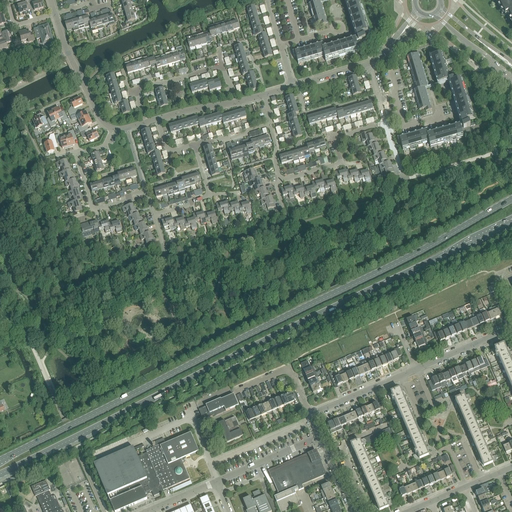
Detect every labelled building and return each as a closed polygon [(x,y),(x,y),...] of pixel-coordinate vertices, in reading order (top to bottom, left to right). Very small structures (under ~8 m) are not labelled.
[(30,0),(28,1),(31,10),(31,12),(34,11),(43,9),(41,1),(32,3),(31,0),(30,0)] [(346,0),(357,36),(356,36),(354,38),(355,40),(323,49),(321,45),(295,52),(298,63),(324,56),(325,60),(358,50),(358,49),(364,47),(362,42),(371,39),(369,33),(371,32),(361,0),(346,0)] [(312,0),(313,3),(310,3),(316,23),(321,22),(322,25),(326,24),(320,1),(323,0),(322,0),(312,0)] [(511,0),(496,0),(505,15),(508,14),(511,21),(511,0)] [(28,11),(31,10),(28,1),(25,2),(25,3),(17,6),(19,14),(23,12),(24,15),(29,13),(28,11)] [(131,3),(123,5),(125,11),(133,8),(131,3)] [(247,8),(249,14),(257,12),(255,6),(247,8)] [(126,16),(134,14),(137,13),(135,8),(133,8),(125,11),(126,16)] [(250,20),(258,17),(257,12),(249,14),(250,20)] [(108,24),(114,22),(112,14),(106,16),(108,24)] [(128,22),(126,23),(126,25),(130,24),(129,22),(132,21),(136,20),(134,14),(126,16),(128,22)] [(91,27),(90,24),(89,21),(88,16),(82,18),(85,28),(91,27)] [(73,17),(74,20),(71,21),(73,29),(74,32),(79,30),(76,20),(76,17),(73,17)] [(258,17),(250,20),(252,25),(260,23),(258,17)] [(76,20),(79,30),(85,28),(82,18),(76,20)] [(103,26),(100,18),(95,19),(98,30),(104,29),(103,26)] [(95,19),(89,21),(90,24),(91,27),(92,32),(98,30),(95,19)] [(234,31),(231,23),(231,20),(225,22),(228,32),(234,31)] [(67,31),(73,29),(71,21),(65,23),(67,31)] [(234,31),(240,29),(237,21),(231,23),(234,31)] [(228,32),(225,22),(219,23),(223,34),(228,32)] [(223,34),(219,23),(214,25),(217,36),(223,34)] [(260,23),(252,25),(254,31),(262,29),(260,23)] [(36,39),(41,38),(43,44),(52,41),(48,25),(38,28),(33,29),(36,39)] [(208,27),(209,31),(211,37),(212,37),(217,36),(214,25),(208,27)] [(263,34),(262,29),(254,31),(255,37),(258,36),(263,34)] [(0,30),(0,49),(7,47),(6,44),(13,42),(9,31),(1,33),(0,30)] [(28,30),(18,33),(21,41),(28,39),(28,42),(34,40),(32,33),(29,34),(28,30)] [(209,31),(204,33),(207,44),(207,45),(211,44),(211,43),(213,42),(212,37),(211,37),(209,31)] [(198,35),(201,46),(207,44),(204,33),(198,35)] [(260,41),(268,39),(266,33),(263,34),(258,36),(260,41)] [(201,46),(198,35),(193,36),(196,47),(201,46)] [(193,36),(187,38),(190,49),(196,47),(193,36)] [(234,47),(236,53),(244,51),(242,45),(234,47)] [(180,62),(186,60),(184,52),(183,49),(177,51),(180,62)] [(271,50),(263,53),(265,59),(273,56),(271,50)] [(171,53),(174,64),(180,62),(177,51),(171,53)] [(238,59),(246,56),(244,51),(236,53),(238,59)] [(166,57),(169,65),(174,64),(171,53),(166,54),(166,57)] [(400,139),(401,143),(403,150),(429,142),(430,146),(463,137),(463,135),(471,133),(469,127),(470,127),(468,121),(475,119),(464,79),(455,82),(454,78),(449,80),(442,54),(431,57),(439,83),(449,80),(461,119),(462,119),(463,125),(427,135),(426,131),(400,139)] [(418,54),(415,55),(408,57),(418,89),(415,90),(421,110),(425,109),(426,111),(431,110),(424,88),(427,87),(418,54)] [(154,58),(157,66),(156,66),(157,69),(163,67),(161,59),(160,56),(154,58)] [(239,65),(247,62),(246,56),(238,59),(239,65)] [(149,69),(148,68),(151,67),(148,59),(148,57),(142,58),(145,69),(145,70),(149,69)] [(161,59),(163,67),(169,65),(166,57),(161,59)] [(145,69),(142,58),(136,60),(140,71),(145,69)] [(151,67),(156,66),(157,66),(154,58),(148,59),(151,67)] [(131,62),(134,72),(140,71),(136,60),(131,62)] [(128,74),(134,72),(131,62),(125,64),(128,74)] [(247,62),(239,65),(241,70),(249,68),(247,62)] [(251,73),(249,68),(241,70),(243,76),(246,75),(251,73)] [(247,81),(255,78),(254,72),(251,73),(246,75),(247,81)] [(108,82),(116,80),(114,74),(106,76),(108,82)] [(348,78),(350,84),(358,82),(356,76),(348,78)] [(255,78),(247,81),(249,86),(257,84),(255,78)] [(208,83),(207,80),(201,82),(204,90),(209,88),(208,83)] [(216,90),(222,88),(219,80),(213,82),(216,90)] [(196,84),(198,92),(204,90),(201,82),(196,84)] [(352,90),(360,88),(358,82),(350,84),(352,90)] [(192,93),(198,92),(196,84),(190,85),(192,93)] [(259,90),(257,84),(249,86),(251,92),(259,90)] [(155,91),(157,97),(165,94),(163,88),(155,91)] [(352,90),(353,96),(361,94),(360,88),(352,90)] [(165,94),(157,97),(159,102),(167,100),(165,94)] [(285,98),(287,104),(295,101),(293,96),(285,98)] [(123,103),(123,102),(121,97),(113,99),(115,105),(120,104),(123,103)] [(69,111),(68,112),(70,115),(82,110),(81,107),(82,106),(81,105),(83,104),(82,103),(83,103),(81,99),(80,99),(80,98),(75,100),(74,99),(71,101),(72,102),(71,102),(73,106),(72,107),(71,108),(70,109),(70,110),(69,111)] [(159,102),(161,108),(169,106),(167,100),(159,102)] [(120,104),(121,109),(129,107),(128,101),(123,102),(123,103),(120,104)] [(365,103),(367,111),(373,110),(371,102),(365,103)] [(129,107),(121,109),(123,115),(131,113),(129,107)] [(53,110),(58,120),(60,119),(63,122),(68,119),(64,112),(62,114),(59,108),(57,109),(57,108),(53,110)] [(332,119),(338,117),(337,112),(336,109),(330,110),(332,119)] [(55,121),(58,120),(53,110),(49,112),(50,112),(48,113),(50,119),(48,120),(51,127),(55,125),(55,121)] [(241,119),(247,118),(244,110),(238,111),(241,119)] [(324,112),(327,120),(332,119),(330,110),(324,112)] [(342,110),(337,112),(338,117),(339,120),(345,118),(342,110)] [(241,119),(238,111),(233,113),(235,121),(241,119)] [(78,119),(80,122),(90,117),(88,114),(87,114),(86,112),(81,115),(79,112),(71,116),(72,121),(78,119)] [(327,120),(324,112),(319,114),(321,122),(327,120)] [(223,121),(222,116),(221,113),(215,115),(217,123),(223,121)] [(235,121),(233,113),(227,115),(230,123),(235,121)] [(209,117),(212,125),(217,123),(215,115),(209,117)] [(224,124),(230,123),(227,115),(222,116),(223,121),(224,124)] [(313,115),(307,117),(309,125),(315,123),(313,115)] [(33,120),(35,124),(35,125),(34,126),(36,129),(37,128),(37,129),(41,127),(43,129),(44,130),(45,130),(46,131),(47,130),(50,129),(45,118),(42,119),(41,118),(40,119),(39,117),(38,118),(38,117),(33,119),(34,120),(33,120)] [(91,122),(92,121),(90,117),(80,122),(81,126),(78,128),(80,132),(87,129),(86,126),(92,123),(91,122)] [(194,127),(199,125),(200,125),(198,120),(197,117),(191,119),(194,127)] [(212,125),(209,117),(204,118),(206,126),(212,125)] [(198,120),(200,125),(199,125),(200,128),(206,126),(204,118),(198,120)] [(194,127),(191,119),(186,121),(188,129),(194,127)] [(180,122),(183,130),(188,129),(186,121),(180,122)] [(177,132),(175,124),(169,126),(171,134),(177,132)] [(92,132),(91,129),(81,133),(83,138),(84,138),(86,138),(87,138),(88,138),(90,142),(90,141),(91,142),(94,141),(94,140),(98,138),(98,137),(99,136),(97,132),(96,132),(96,131),(94,132),(94,131),(92,132)] [(141,131),(143,137),(151,135),(149,129),(141,131)] [(293,133),(294,139),(302,136),(301,130),(293,133)] [(69,136),(66,137),(69,148),(73,147),(73,146),(74,145),(73,139),(76,138),(74,132),(73,131),(69,132),(69,136)] [(368,132),(361,135),(363,143),(367,141),(368,146),(368,147),(376,144),(374,138),(373,138),(372,134),(369,135),(368,132)] [(44,145),(45,148),(46,148),(48,153),(54,151),(54,150),(55,149),(55,148),(58,147),(54,134),(52,135),(51,135),(50,136),(50,138),(49,139),(49,140),(49,142),(49,143),(45,144),(45,145),(44,145)] [(69,148),(66,137),(60,139),(59,135),(56,136),(58,143),(61,143),(63,149),(65,148),(65,149),(69,148)] [(145,143),(153,141),(151,135),(143,137),(145,143)] [(262,138),(265,146),(271,144),(268,136),(262,138)] [(265,146),(262,138),(257,139),(259,147),(265,146)] [(318,142),(320,150),(321,152),(327,150),(326,148),(325,143),(324,140),(323,138),(320,139),(320,141),(318,142)] [(259,147),(257,139),(251,141),(252,144),(254,149),(259,147)] [(153,141),(145,143),(146,149),(154,146),(153,141)] [(308,148),(309,153),(315,151),(313,143),(307,145),(307,148),(308,148)] [(252,144),(246,146),(249,154),(255,152),(254,149),(252,144)] [(376,144),(368,147),(368,146),(367,147),(369,152),(373,151),(374,156),(382,153),(380,147),(379,147),(378,144),(376,144)] [(156,152),(154,146),(146,149),(148,155),(151,154),(151,153),(156,152)] [(204,148),(205,154),(213,152),(211,146),(204,148)] [(238,159),(237,157),(235,149),(234,146),(232,147),(232,146),(231,146),(232,150),(229,151),(232,161),(238,159)] [(241,147),(243,155),(244,158),(249,156),(249,154),(246,146),(241,147)] [(296,151),(299,161),(300,162),(305,160),(304,157),(302,149),(302,148),(298,149),(299,150),(296,151)] [(302,149),(304,157),(310,156),(309,153),(308,148),(307,148),(302,149)] [(291,153),(293,161),(294,162),(299,161),(296,151),(296,150),(293,151),(293,152),(291,153)] [(101,159),(100,155),(105,153),(104,151),(99,153),(90,155),(91,158),(90,158),(91,162),(101,159)] [(153,159),(161,157),(159,151),(156,152),(151,153),(151,154),(153,159)] [(388,163),(386,156),(385,157),(384,153),(382,153),(374,156),(373,156),(375,161),(379,160),(380,165),(388,163)] [(285,154),(279,156),(282,164),(288,162),(285,154)] [(161,157),(153,159),(154,165),(162,162),(161,157)] [(107,161),(104,162),(104,161),(102,162),(101,159),(91,162),(91,164),(93,164),(94,164),(95,167),(103,164),(105,164),(107,163),(107,161)] [(62,167),(63,172),(70,170),(71,170),(69,164),(68,164),(67,160),(56,163),(58,168),(62,167)] [(390,162),(388,163),(380,165),(379,165),(381,170),(385,169),(386,174),(390,173),(394,172),(392,165),(391,166),(390,162)] [(210,171),(218,169),(217,163),(209,165),(210,171)] [(103,164),(95,167),(96,173),(104,170),(103,164)] [(164,168),(156,170),(158,176),(166,174),(164,168)] [(125,171),(123,172),(126,180),(126,181),(132,180),(131,178),(129,170),(129,169),(128,169),(125,170),(125,171)] [(137,177),(135,169),(129,170),(131,178),(137,177)] [(210,171),(212,177),(220,174),(218,169),(210,171)] [(249,176),(250,181),(258,179),(256,173),(255,173),(254,169),(243,172),(245,177),(249,176)] [(65,177),(66,182),(74,180),(72,174),(71,174),(70,170),(63,172),(59,173),(61,178),(65,177)] [(349,180),(354,179),(355,183),(360,181),(360,180),(357,172),(358,172),(357,170),(353,172),(353,170),(347,172),(346,172),(349,180)] [(358,172),(357,172),(360,180),(365,178),(366,182),(371,181),(370,176),(368,172),(368,170),(364,171),(364,170),(358,172)] [(347,172),(346,171),(342,172),(342,171),(335,172),(338,180),(343,179),(344,183),(349,181),(349,180),(346,172),(347,172)] [(117,174),(118,176),(120,182),(126,180),(123,172),(117,174)] [(195,183),(193,175),(193,174),(192,174),(190,175),(189,175),(190,176),(187,177),(190,187),(196,185),(195,183)] [(199,174),(193,175),(195,183),(201,182),(199,174)] [(121,184),(120,182),(118,176),(113,178),(115,186),(121,184)] [(187,177),(187,176),(184,176),(184,177),(184,178),(182,179),(182,180),(182,182),(183,181),(184,187),(185,188),(190,187),(187,177)] [(70,186),(72,191),(72,192),(79,190),(80,189),(78,183),(77,183),(76,179),(74,180),(66,182),(65,183),(66,188),(70,186)] [(256,191),(264,188),(262,182),(261,182),(260,179),(258,179),(250,181),(249,182),(251,187),(255,185),(256,191)] [(107,180),(102,181),(104,189),(107,188),(108,190),(110,190),(110,188),(107,180)] [(183,181),(182,182),(182,180),(179,181),(179,183),(177,183),(180,193),(186,191),(185,188),(184,187),(183,181)] [(323,182),(325,190),(326,190),(331,189),(332,193),(337,191),(334,180),(330,182),(330,180),(323,182)] [(323,182),(323,181),(319,182),(319,181),(312,182),(313,186),(314,190),(315,190),(320,189),(321,193),(326,191),(326,190),(325,190),(323,182)] [(180,193),(177,183),(177,182),(173,183),(173,184),(171,185),(174,194),(180,193)] [(98,191),(96,183),(90,185),(92,193),(96,192),(96,194),(99,193),(98,191)] [(169,196),(174,194),(171,185),(171,183),(167,184),(168,186),(166,186),(168,194),(169,196)] [(166,186),(160,188),(162,196),(168,194),(166,186)] [(305,196),(303,188),(303,186),(299,188),(299,186),(292,188),(294,196),(300,195),(301,199),(306,197),(305,196)] [(313,186),(310,188),(309,186),(303,188),(305,196),(310,194),(312,198),(317,197),(315,190),(314,190),(313,186)] [(292,188),(292,187),(288,188),(288,187),(281,188),(283,196),(289,195),(290,199),(295,197),(294,196),(292,188)] [(162,196),(160,188),(154,190),(157,198),(162,196)] [(260,195),(262,200),(270,198),(270,197),(268,191),(267,191),(266,188),(264,188),(256,191),(255,191),(256,196),(260,195)] [(73,196),(75,201),(75,202),(79,200),(79,201),(83,199),(81,193),(80,193),(79,190),(72,192),(72,191),(68,193),(69,198),(73,196)] [(262,200),(261,200),(262,205),(266,204),(268,209),(276,207),(274,200),(272,201),(271,197),(270,197),(270,198),(262,200)] [(75,202),(75,201),(68,204),(69,209),(73,207),(75,213),(83,210),(81,204),(80,204),(79,201),(79,200),(75,202)] [(227,204),(227,202),(223,203),(223,202),(216,204),(218,212),(224,210),(225,214),(230,213),(230,212),(227,204)] [(240,212),(238,204),(238,202),(234,203),(234,202),(227,204),(230,212),(235,210),(236,214),(241,213),(241,212),(240,212)] [(245,202),(238,204),(240,212),(241,212),(246,210),(247,214),(252,213),(249,202),(245,203),(245,202)] [(128,211),(129,217),(137,214),(135,208),(134,208),(133,205),(122,208),(124,213),(128,211)] [(207,223),(206,222),(204,214),(204,212),(200,213),(199,212),(193,214),(194,218),(195,222),(200,220),(202,224),(207,223)] [(210,212),(204,214),(206,222),(211,220),(213,224),(218,223),(214,212),(211,213),(210,212)] [(139,214),(137,214),(129,217),(128,217),(130,222),(134,221),(135,226),(143,224),(141,217),(140,217),(139,214)] [(173,220),(172,218),(169,219),(168,218),(162,220),(164,228),(169,226),(171,230),(176,229),(175,228),(173,220)] [(186,229),(186,228),(184,220),(183,218),(180,219),(179,218),(173,220),(175,228),(180,226),(181,230),(186,229)] [(195,222),(194,218),(191,219),(190,218),(184,220),(186,228),(191,226),(192,230),(197,229),(195,222)] [(95,235),(95,234),(95,233),(100,232),(100,231),(98,223),(97,221),(93,223),(93,221),(86,223),(87,224),(81,226),(83,233),(91,230),(92,235),(93,235),(94,236),(95,235)] [(100,231),(105,229),(106,233),(111,232),(111,231),(108,223),(109,223),(108,221),(104,222),(104,221),(98,223),(100,231)] [(115,221),(109,223),(108,223),(111,231),(116,229),(117,233),(122,232),(119,221),(115,222),(115,221)] [(140,230),(141,235),(149,233),(147,226),(146,227),(145,223),(143,224),(135,226),(134,226),(136,231),(140,230)] [(141,235),(140,235),(141,240),(145,239),(147,244),(155,242),(153,236),(152,236),(151,232),(149,233),(141,235)] [(497,306),(492,309),(493,311),(496,318),(502,316),(501,313),(504,312),(501,305),(497,306)] [(487,313),(490,320),(496,318),(493,311),(492,309),(492,308),(489,309),(490,312),(487,313)] [(482,316),(485,323),(490,320),(487,313),(486,311),(481,313),(482,316)] [(476,318),(479,325),(485,323),(482,316),(481,313),(478,314),(479,317),(476,318)] [(471,321),(474,328),(479,325),(476,318),(475,315),(474,314),(472,315),(473,316),(474,319),(471,321)] [(406,320),(405,321),(407,324),(408,323),(409,325),(416,323),(418,321),(416,316),(413,317),(407,319),(406,320)] [(471,321),(470,319),(468,320),(468,322),(465,323),(468,330),(474,328),(471,321)] [(464,320),(461,321),(458,323),(462,332),(468,330),(465,323),(464,320)] [(457,322),(453,324),(453,325),(454,328),(457,335),(462,332),(459,325),(458,323),(458,322),(457,322)] [(411,331),(421,327),(420,324),(417,326),(416,323),(409,325),(411,331)] [(453,325),(447,327),(448,330),(451,337),(457,335),(454,328),(453,325)] [(411,331),(411,332),(412,334),(413,334),(414,337),(423,333),(421,327),(411,331)] [(447,327),(441,330),(442,331),(446,340),(451,337),(448,330),(447,327)] [(437,332),(434,333),(437,340),(439,339),(440,342),(446,340),(442,331),(440,331),(440,333),(438,335),(437,332)] [(416,342),(423,339),(425,338),(423,333),(414,337),(416,342)] [(425,338),(423,339),(416,342),(419,348),(427,344),(425,338)] [(511,364),(507,352),(508,352),(505,344),(500,346),(500,345),(499,346),(500,346),(490,350),(493,355),(496,354),(497,357),(498,356),(503,367),(507,374),(511,387),(511,364)] [(398,348),(397,349),(390,352),(393,362),(399,359),(398,357),(401,356),(398,348)] [(384,355),(385,357),(388,364),(393,362),(390,352),(384,355)] [(374,362),(377,369),(382,367),(379,360),(378,357),(376,358),(377,361),(374,362)] [(379,360),(382,367),(383,368),(387,366),(386,365),(388,364),(385,357),(379,360)] [(482,358),(476,361),(479,367),(480,370),(489,366),(486,360),(483,361),(482,358)] [(374,362),(373,359),(367,362),(371,371),(377,369),(374,362)] [(367,361),(361,363),(362,364),(366,374),(369,372),(371,371),(367,362),(367,361)] [(480,370),(479,367),(476,361),(471,363),(475,372),(480,370)] [(310,368),(308,362),(301,365),(304,370),(310,368)] [(471,363),(465,365),(468,372),(470,377),(472,376),(471,374),(475,372),(471,363)] [(357,369),(360,376),(366,374),(362,364),(359,365),(360,368),(357,369)] [(465,365),(459,368),(463,377),(466,376),(465,373),(468,372),(465,365)] [(356,366),(350,368),(354,379),(360,376),(357,369),(356,366)] [(304,370),(302,371),(304,375),(305,374),(306,376),(313,373),(311,369),(310,368),(304,370)] [(344,371),(346,374),(349,381),(354,379),(350,368),(344,371)] [(463,377),(459,368),(454,370),(458,380),(464,378),(463,377)] [(458,380),(454,370),(448,373),(451,379),(452,382),(458,380)] [(339,374),(340,376),(343,383),(349,381),(346,374),(344,371),(339,373),(339,374)] [(315,372),(313,373),(306,376),(308,382),(315,379),(318,378),(315,372)] [(343,383),(340,376),(339,374),(334,376),(332,373),(329,374),(334,384),(336,383),(337,386),(343,383)] [(446,382),(451,379),(448,373),(443,375),(446,382)] [(446,382),(443,375),(437,377),(440,384),(441,387),(447,384),(446,382)] [(432,381),(428,382),(432,391),(441,387),(441,386),(440,384),(437,377),(431,380),(432,381)] [(315,379),(308,382),(311,387),(317,384),(315,379)] [(317,384),(311,387),(313,393),(320,390),(321,389),(320,386),(319,387),(317,384)] [(388,394),(387,395),(389,400),(392,398),(392,399),(393,401),(394,405),(397,404),(398,409),(396,410),(398,414),(400,418),(402,417),(404,422),(406,426),(408,430),(409,434),(411,439),(413,443),(415,447),(417,451),(415,452),(416,454),(416,455),(413,456),(416,461),(418,460),(420,459),(428,456),(429,455),(430,455),(428,450),(427,447),(425,448),(423,444),(421,439),(420,435),(418,431),(416,427),(414,422),(412,418),(410,414),(409,409),(407,405),(405,401),(403,397),(405,396),(404,394),(402,388),(401,388),(400,389),(399,389),(394,392),(392,392),(392,393),(391,393),(390,393),(388,394)] [(289,404),(294,401),(295,405),(298,403),(295,395),(292,396),(291,393),(287,395),(286,392),(284,393),(285,396),(289,404)] [(204,420),(211,417),(212,416),(213,416),(214,416),(214,415),(216,414),(216,416),(239,406),(234,394),(221,400),(221,399),(207,405),(206,405),(207,406),(199,410),(204,420)] [(468,401),(471,400),(469,394),(454,401),(458,408),(459,407),(481,459),(480,460),(483,467),(497,461),(496,458),(495,456),(492,457),(491,455),(490,455),(484,443),(468,404),(469,403),(468,401)] [(289,404),(285,396),(282,397),(281,395),(278,396),(279,398),(283,406),(289,404)] [(273,398),(274,400),(277,409),(283,406),(279,398),(276,400),(275,397),(273,398)] [(277,409),(274,400),(273,398),(267,401),(268,403),(272,411),(277,409)] [(272,411),(268,403),(265,404),(264,402),(262,403),(263,405),(266,414),(272,411)] [(375,412),(376,414),(382,412),(381,412),(385,410),(382,403),(378,404),(378,403),(372,405),(375,412)] [(257,408),(261,416),(266,414),(263,405),(259,407),(258,404),(256,405),(257,408)] [(375,412),(372,405),(366,408),(369,414),(375,412)] [(253,407),(251,408),(255,418),(261,416),(257,408),(254,409),(253,407)] [(247,409),(245,410),(247,414),(248,418),(250,421),(255,418),(251,408),(247,409)] [(369,414),(366,408),(361,410),(364,417),(369,414)] [(364,417),(361,410),(355,412),(358,419),(364,417)] [(350,415),(352,421),(358,419),(355,412),(350,415)] [(352,421),(350,415),(344,417),(347,424),(352,421)] [(221,423),(218,424),(219,426),(223,434),(224,437),(227,443),(230,442),(243,436),(239,426),(237,423),(235,417),(231,419),(225,422),(225,421),(221,423)] [(338,420),(341,426),(347,424),(344,417),(338,420)] [(342,429),(341,426),(338,420),(333,422),(336,429),(337,431),(342,429)] [(337,431),(336,429),(333,422),(327,425),(331,434),(337,431)] [(151,462),(164,456),(168,465),(181,459),(184,461),(186,458),(186,457),(199,452),(198,449),(199,449),(198,447),(197,447),(191,433),(173,441),(173,440),(165,443),(164,439),(154,443),(155,445),(153,446),(153,448),(146,451),(147,453),(151,462)] [(378,511),(392,506),(393,505),(391,500),(388,501),(387,499),(385,500),(363,449),(364,448),(363,446),(366,444),(364,439),(350,445),(353,453),(354,452),(377,503),(375,504),(378,511)] [(511,450),(509,444),(503,446),(506,453),(511,450)] [(163,491),(151,462),(147,453),(137,457),(133,447),(94,464),(108,496),(109,500),(108,500),(109,502),(110,502),(114,511),(117,511),(147,499),(145,494),(147,493),(148,495),(149,494),(150,494),(149,492),(152,491),(154,496),(164,492),(163,491)] [(321,460),(318,453),(314,455),(270,474),(272,478),(278,493),(279,495),(275,497),(281,511),(287,511),(301,506),(295,492),(298,490),(299,491),(304,489),(304,488),(302,485),(312,481),(327,475),(321,461),(321,460)] [(165,490),(182,482),(183,482),(184,482),(190,479),(183,463),(184,461),(181,459),(168,465),(164,456),(151,462),(163,491),(165,490)] [(447,478),(452,476),(448,466),(442,469),(447,478)] [(437,471),(438,474),(441,481),(447,478),(442,469),(437,471)] [(435,483),(432,476),(431,473),(426,476),(430,485),(435,483)] [(438,474),(432,476),(435,483),(441,481),(438,474)] [(424,477),(420,478),(421,481),(424,488),(425,489),(428,488),(428,486),(430,485),(426,476),(426,475),(423,476),(424,477)] [(419,482),(416,484),(419,490),(424,488),(420,478),(417,479),(419,482)] [(63,511),(61,508),(60,509),(57,501),(55,496),(52,497),(49,491),(50,490),(46,481),(32,487),(36,496),(37,496),(43,511),(63,511)] [(322,493),(324,492),(331,489),(329,483),(321,486),(323,490),(321,491),(322,493)] [(413,493),(419,490),(416,484),(410,486),(413,493)] [(479,491),(476,492),(478,498),(485,495),(489,493),(486,487),(485,488),(484,485),(477,488),(479,491)] [(407,495),(405,488),(404,486),(398,489),(402,497),(407,495)] [(410,486),(405,488),(407,495),(413,493),(410,486)] [(322,493),(321,493),(323,499),(324,498),(333,494),(334,493),(333,491),(332,491),(331,489),(324,492),(322,493)] [(247,511),(246,511),(271,511),(264,495),(262,496),(259,490),(253,493),(254,497),(251,498),(251,497),(243,500),(248,511),(247,511)] [(324,498),(326,504),(336,500),(333,494),(324,498)] [(487,500),(485,495),(478,498),(481,503),(487,500)] [(207,496),(200,499),(203,505),(210,502),(207,496)] [(338,505),(336,500),(326,504),(327,507),(330,506),(331,509),(338,505)] [(490,506),(487,500),(481,503),(483,509),(490,506)] [(203,505),(205,511),(213,508),(210,502),(203,505)]
